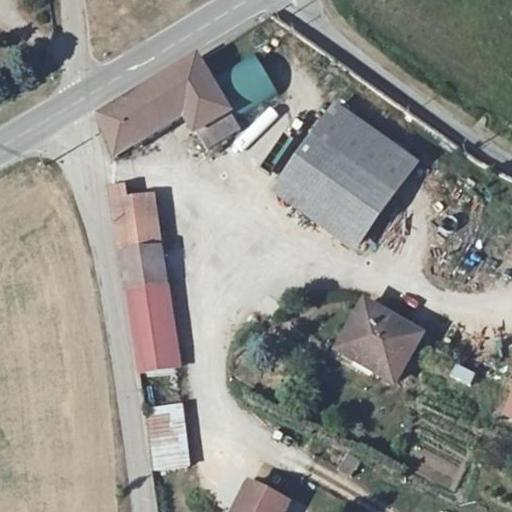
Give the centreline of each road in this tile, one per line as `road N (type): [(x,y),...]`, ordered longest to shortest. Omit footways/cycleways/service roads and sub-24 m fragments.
road 1 (unknown): [(91,183),(152,178),(501,334)]
road 2 (unclassified): [(77,105),(142,511)]
road 3 (unclassified): [(511,163),(393,86),(289,0)]
road 4 (primary): [(251,0),(77,105)]
